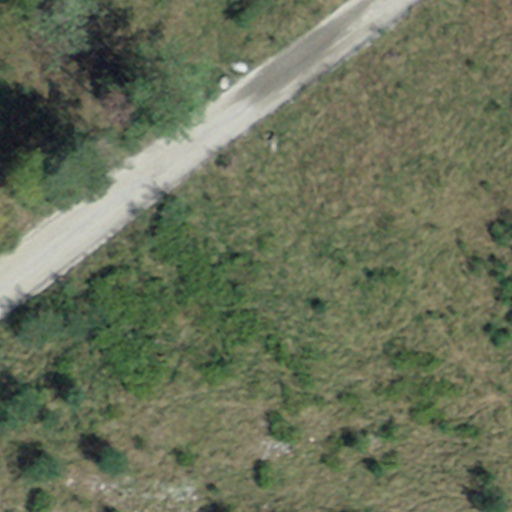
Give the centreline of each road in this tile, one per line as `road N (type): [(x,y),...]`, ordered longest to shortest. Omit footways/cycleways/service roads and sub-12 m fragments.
road 1 (track): [(377,0),(0,267)]
road 2 (track): [(0,40),(87,63),(262,81)]
